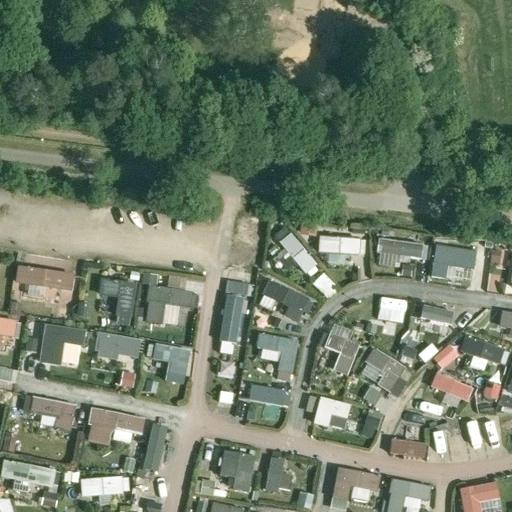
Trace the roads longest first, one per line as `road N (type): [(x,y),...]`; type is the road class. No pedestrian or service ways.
road 1 (residential): [(511,304),(382,290),(343,303),(316,336),(295,445)]
road 2 (residential): [(235,178),(195,421)]
road 3 (residential): [(27,387),(195,421)]
